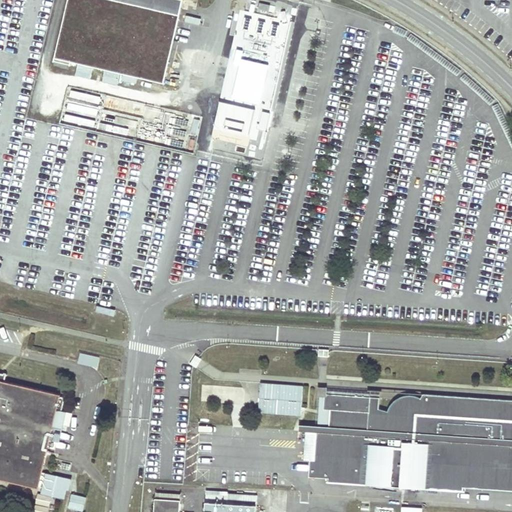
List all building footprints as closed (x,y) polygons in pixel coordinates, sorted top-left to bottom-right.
[(179,0),(63,0),(52,54),(161,81),(179,0)] [(292,21),(240,9),(209,149),(262,160),(292,21)] [(195,154),(204,116),(68,85),(60,123),(195,154)] [(81,353),(78,363),(97,368),(100,357),(81,353)] [(0,479),(39,488),(40,485),(44,486),(42,494),(64,499),(69,479),(43,473),(51,438),(60,440),(64,423),(69,424),(72,412),(57,409),(61,395),(6,382),(8,374),(0,372),(0,479)] [(303,386),(260,383),(258,413),(301,416),(303,386)] [(419,396),(422,392),(318,385),(315,425),(300,424),(300,429),(315,430),(321,430),(322,425),(328,425),(329,408),(322,407),(323,392),(378,396),(378,406),(386,408),(387,407),(387,406),(388,404),(389,403),(389,402),(390,401),(391,400),(392,399),(393,398),(394,397),(395,396),(397,396),(398,395),(399,394),(400,394),(402,394),(403,393),(404,393),(406,393),(407,393),(408,393),(410,393),(411,393),(412,393),(414,393),(415,394),(416,394),(418,395),(419,395),(419,396)] [(378,396),(323,392),(322,407),(329,408),(328,425),(322,425),(321,430),(315,430),(313,458),(309,457),(307,475),(327,476),(327,480),(462,490),(462,486),(511,489),(511,398),(422,392),(419,396),(419,395),(418,395),(416,394),(415,394),(414,393),(412,393),(411,393),(410,393),(408,393),(407,393),(406,393),(404,393),(403,393),(402,394),(400,394),(399,394),(398,395),(397,396),(395,396),(394,397),(393,398),(392,399),(391,400),(390,401),(389,402),(389,403),(388,404),(387,406),(387,407),(386,408),(378,406),(378,396)] [(87,496),(73,493),(70,507),(84,510),(87,496)] [(175,511),(177,499),(151,497),(149,511),(175,511)] [(254,511),(255,504),(204,501),(203,511),(254,511)]
